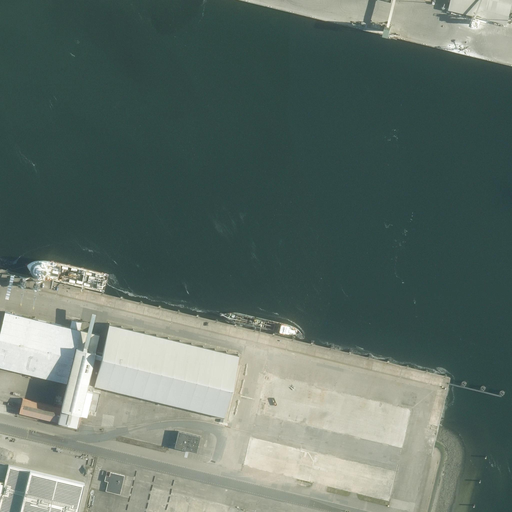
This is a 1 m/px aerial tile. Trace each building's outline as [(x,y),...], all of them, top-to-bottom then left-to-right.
[(511,0),(450,0),(448,10),(507,24),(510,11),(511,11),(511,5),(511,6),(511,0)] [(0,331),(0,366),(67,383),(76,347),(95,351),(99,334),(5,311),(0,331)] [(109,323),(94,387),(114,392),(129,328),(109,323)] [(223,420),(232,380),(239,354),(129,328),(114,392),(223,420)] [(87,385),(95,351),(76,347),(67,383),(61,408),(58,422),(77,427),(78,427),(79,424),(81,413),(86,414),(88,406),(91,395),(85,393),(86,389),(87,385)] [(262,371),(238,469),(409,510),(433,412),(262,371)] [(86,389),(85,393),(91,395),(88,406),(96,408),(100,392),(86,389)] [(58,422),(61,408),(23,398),(20,410),(19,413),(58,422)] [(196,453),(200,437),(178,431),(174,447),(196,453)] [(0,480),(0,511),(77,511),(85,483),(8,465),(4,482),(0,480)] [(108,482),(106,491),(120,495),(125,476),(110,472),(109,477),(106,476),(104,481),(108,482)]
